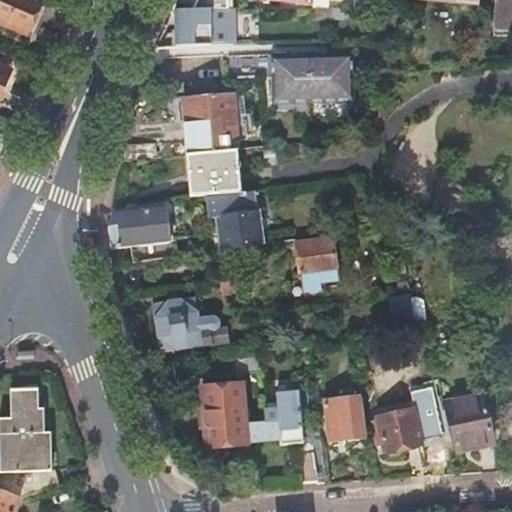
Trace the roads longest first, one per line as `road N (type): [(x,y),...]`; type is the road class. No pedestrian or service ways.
road 1 (residential): [(195,511),(511,490)]
road 2 (tertiary): [(10,259),(89,366),(145,511)]
road 3 (secondary): [(124,0),(10,259)]
